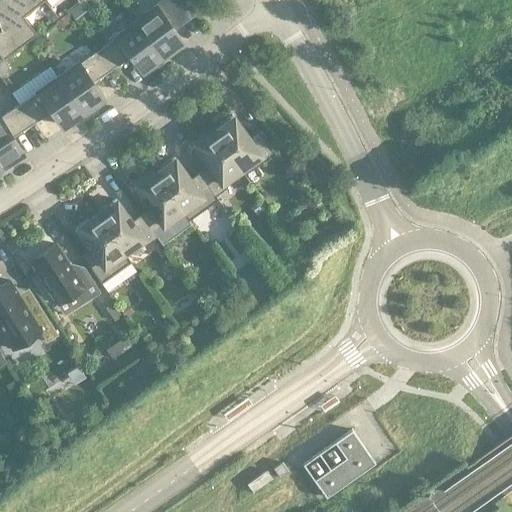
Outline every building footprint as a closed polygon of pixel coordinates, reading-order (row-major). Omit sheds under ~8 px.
[(44,0),(0,0),(0,20),(20,47),(37,34),(23,16),(44,0)] [(181,0),(165,0),(136,21),(161,55),(181,41),(170,26),(191,10),(181,0)] [(77,5),(69,11),(75,18),(80,15),(80,10),(77,5)] [(58,23),(56,24),(60,29),(65,26),(66,27),(72,23),(67,16),(58,23)] [(0,55),(3,59),(20,47),(0,20),(0,55)] [(161,55),(136,21),(98,50),(112,69),(131,55),(142,69),(161,55)] [(112,69),(98,50),(58,77),(82,112),(102,98),(92,83),(112,69)] [(0,66),(0,74),(1,76),(11,69),(6,62),(0,66)] [(82,112),(58,77),(19,104),(32,124),(52,110),(63,125),(82,112)] [(32,124),(19,104),(0,116),(0,163),(1,166),(21,153),(12,138),(32,124)] [(221,127),(215,132),(241,169),(240,169),(244,175),(274,154),(258,130),(248,137),(238,123),(232,115),(219,124),(221,127)] [(241,169),(215,132),(208,137),(206,134),(192,143),(198,151),(209,165),(199,172),(216,195),(227,187),(223,181),(240,169),(241,169)] [(156,174),(182,210),(189,220),(218,199),(216,195),(199,172),(189,179),(179,165),(180,164),(174,156),(161,166),(163,169),(156,174)] [(182,210),(156,174),(149,179),(147,176),(134,185),(139,193),(140,193),(150,207),(140,214),(157,237),(168,229),(164,223),(182,210)] [(104,211),(97,216),(123,252),(124,252),(141,239),(146,245),(157,237),(140,214),(131,221),(120,207),(121,206),(115,198),(102,208),(104,211)] [(123,252),(97,216),(90,220),(88,217),(75,227),(81,235),(81,234),(91,249),(82,256),(101,283),(131,261),(124,252),(123,252)] [(99,292),(83,267),(75,273),(56,243),(30,260),(58,304),(74,293),(81,303),(99,292)] [(40,331),(47,341),(58,335),(37,301),(26,307),(9,280),(0,285),(0,328),(12,348),(40,331)] [(112,302),(106,306),(106,307),(114,319),(120,315),(112,302)] [(125,335),(106,348),(113,357),(131,344),(125,335)] [(302,464),(326,498),(375,463),(351,430),(302,464)] [(288,471),(282,462),(273,468),(279,477),(288,471)] [(267,470),(261,474),(253,479),(247,484),(253,492),(272,478),(267,470)]
